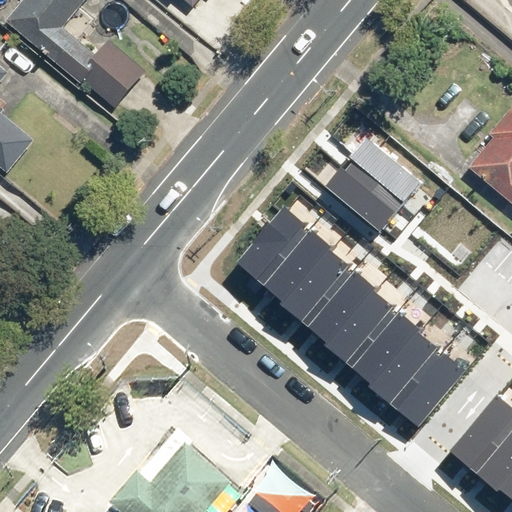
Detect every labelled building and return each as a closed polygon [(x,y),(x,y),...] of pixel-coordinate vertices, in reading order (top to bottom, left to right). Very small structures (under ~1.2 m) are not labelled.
[(81,0),(22,0),(7,20),(116,106),(145,70),(108,41),(96,56),(60,27),(81,0)] [(0,67),(0,168),(6,173),(37,133),(0,105),(0,84),(8,74),(0,67)] [(412,86),(398,103),(431,132),(446,115),(412,86)] [(511,108),(489,136),(492,138),(465,173),(511,208),(511,206),(511,108)] [(368,139),(328,187),(379,230),(420,183),(368,139)] [(369,387),(418,426),(463,369),(416,331),(419,328),(372,291),(376,286),(330,250),(334,244),(283,204),(234,265),(280,301),(278,304),(325,341),(322,345),(371,384),(369,387)] [(511,255),(479,224),(448,257),(481,288),(511,255)] [(511,408),(498,397),(451,455),(498,493),(501,489),(511,498),(511,408)] [(104,507),(110,511),(224,511),(242,492),(169,431),(104,507)]
